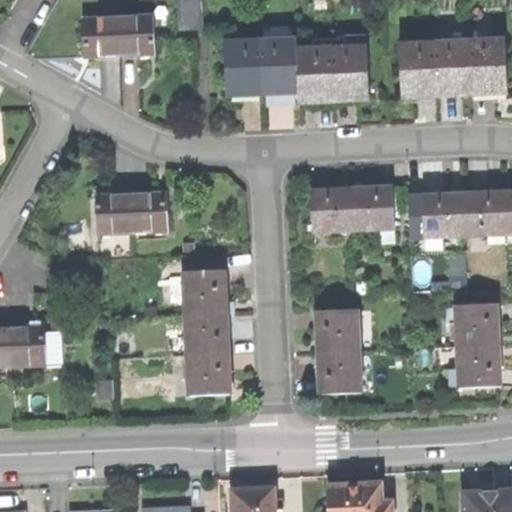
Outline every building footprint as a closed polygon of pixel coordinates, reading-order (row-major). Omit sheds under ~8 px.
[(182,31),(203,31),(203,0),(182,0),(182,31)] [(155,19),(121,21),(123,59),(140,58),(157,57),(155,19)] [(84,23),(86,61),(103,60),(123,59),(121,21),(84,23)] [(370,40),(336,42),(336,52),(370,50),(370,40)] [(316,43),(316,53),(336,52),(336,42),(316,43)] [(299,45),(264,46),(266,98),(281,97),(301,97),(299,53),(299,45)] [(508,45),(474,47),(476,100),(492,99),(510,98),(508,45)] [(264,46),(228,48),(230,100),(248,99),(266,98),(264,46)] [(474,47),(439,48),(442,101),(460,100),(476,100),(474,47)] [(439,48),(401,50),(403,103),(423,102),(442,101),(439,48)] [(370,50),(336,52),(338,105),(355,104),(372,104),(370,50)] [(316,53),(299,53),(301,97),(302,107),(321,106),(338,105),(336,52),(316,53)] [(377,193),(356,194),(357,234),(380,234),(398,233),(397,193),(377,193)] [(315,195),(316,236),(357,234),(356,194),(336,195),(315,195)] [(485,199),(469,200),(470,240),(511,238),(509,198),(485,199)] [(147,199),(132,200),(133,236),(170,235),(169,199),(147,199)] [(97,238),(133,236),(132,200),(113,200),(96,201),(97,238)] [(445,201),(426,201),(428,242),(470,240),(469,200),(445,201)] [(398,246),(398,233),(380,234),(381,247),(398,246)] [(185,248),(186,258),(196,258),(196,247),(185,248)] [(186,258),(186,278),(227,276),(226,257),(196,258),(186,258)] [(186,278),(188,319),(228,317),(228,298),(227,276),(186,278)] [(500,308),(459,310),(460,329),(461,352),(502,350),(501,329),(500,308)] [(446,329),(460,329),(459,310),(445,310),(446,329)] [(361,315),(321,316),(321,337),(321,357),(362,356),(361,315)] [(188,319),(189,359),(230,358),(229,339),(228,317),(188,319)] [(28,332),(11,333),(13,370),(48,368),(47,331),(28,332)] [(0,370),(13,370),(11,333),(0,333),(0,370)] [(503,372),(502,350),(461,352),(462,375),(462,385),(463,392),(503,390),(503,372)] [(362,397),(362,356),(321,357),(322,380),(322,397),(362,397)] [(230,358),(189,359),(191,399),(231,398),(230,375),(230,358)] [(353,487),(329,488),(329,511),(393,511),(394,504),(383,505),(383,486),(353,487)] [(233,492),(233,511),(286,511),(277,511),(276,503),(276,491),(252,491),(233,492)] [(511,511),(511,494),(488,495),(465,496),(465,511),(511,511)] [(286,502),(276,503),(277,511),(286,511),(286,502)]
